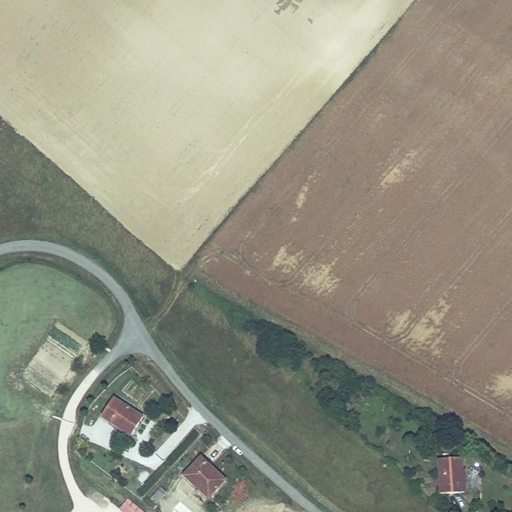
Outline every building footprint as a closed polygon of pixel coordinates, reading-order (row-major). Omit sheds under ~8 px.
[(147,415),(119,397),(106,417),(135,435),(147,415)] [(463,455),(437,456),(439,491),(465,490),(463,455)] [(228,486),(204,464),(189,482),(212,503),(228,486)] [(159,507),(168,497),(162,492),(152,501),(159,507)] [(122,511),(140,511),(130,503),(122,511)]
